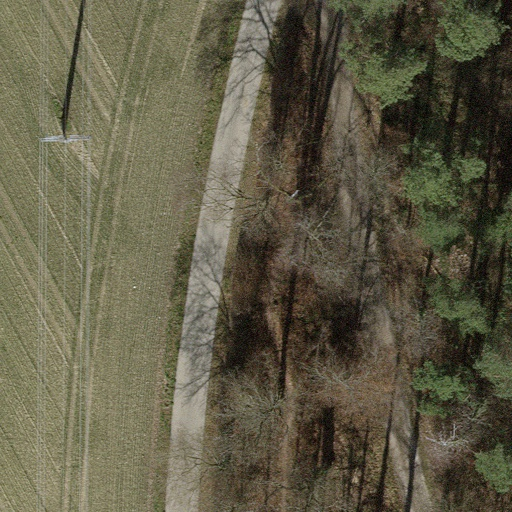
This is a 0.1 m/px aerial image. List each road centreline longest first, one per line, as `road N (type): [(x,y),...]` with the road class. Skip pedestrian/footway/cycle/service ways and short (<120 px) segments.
road 1 (track): [(184,511),(201,303),(268,0)]
road 2 (track): [(415,511),(338,193)]
road 3 (track): [(338,193),(314,0)]
